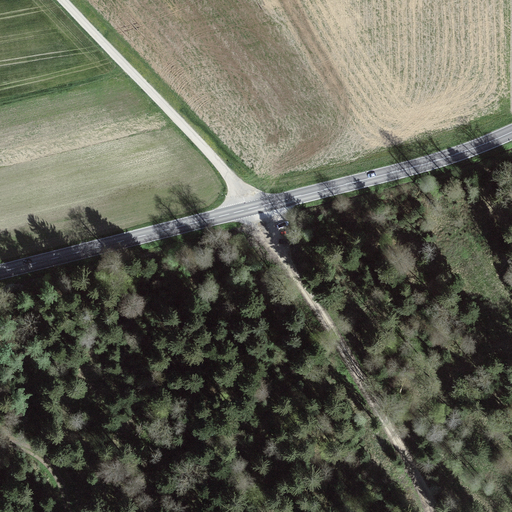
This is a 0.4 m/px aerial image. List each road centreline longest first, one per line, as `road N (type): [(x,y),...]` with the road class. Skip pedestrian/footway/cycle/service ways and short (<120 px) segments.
road 1 (track): [(61,0),(236,179),(280,239),(439,510)]
road 2 (secondary): [(0,274),(444,161),(511,136)]
